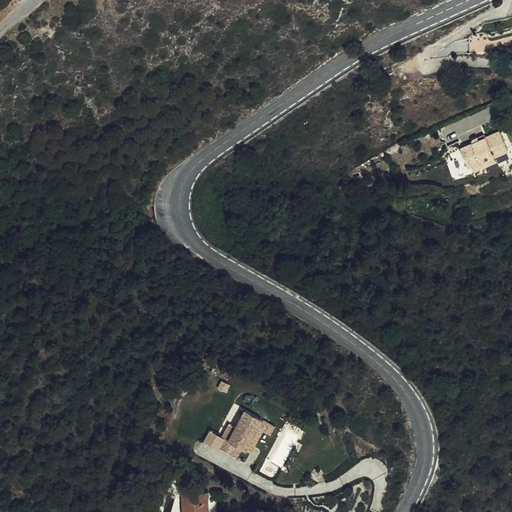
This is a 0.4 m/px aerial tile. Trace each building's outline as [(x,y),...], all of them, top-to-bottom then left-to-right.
[(473,169),(478,179),(486,176),(484,171),(497,165),(495,161),(509,155),(501,137),(488,141),(481,144),(480,142),(476,144),(474,149),(463,153),(470,170),(473,169)] [(221,382),(218,389),(226,393),(230,386),(221,382)] [(239,452),(243,454),(259,423),(241,414),(232,432),(225,428),(219,442),(221,443),(217,452),(230,458),(235,450),(239,452)] [(259,423),(243,454),(248,456),(259,433),(267,437),(271,429),(259,423)] [(235,450),(230,458),(235,461),(239,452),(235,450)] [(195,483),(191,483),(191,490),(194,497),(195,497),(195,511),(229,511),(229,501),(221,502),(221,494),(212,495),(211,487),(206,487),(206,482),(204,482),(195,483)]
